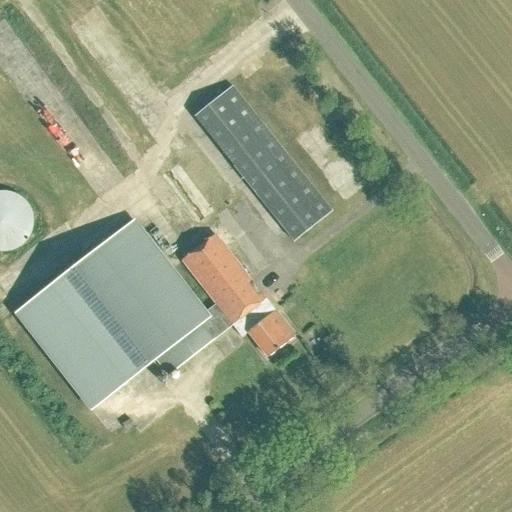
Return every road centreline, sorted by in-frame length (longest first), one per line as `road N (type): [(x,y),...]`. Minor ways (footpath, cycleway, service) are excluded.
road 1 (tertiary): [(511,276),(296,0)]
road 2 (tertiary): [(244,511),(511,315)]
